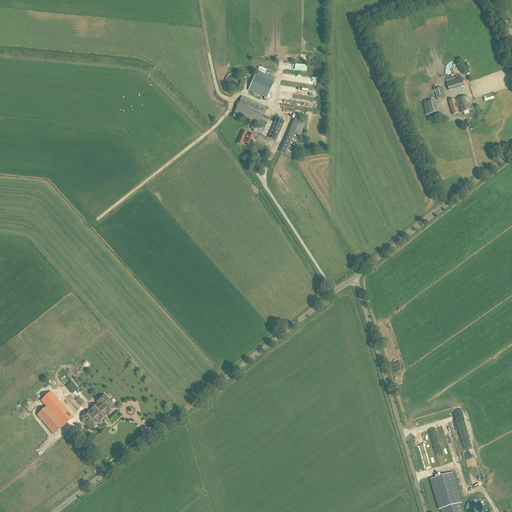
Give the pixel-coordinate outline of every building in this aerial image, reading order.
[(258,66),(255,74),(271,79),(272,77),(264,74),(265,68),(258,66)] [(240,85),(240,83),(240,81),(240,79),(239,77),(237,75),(235,74),(233,74),(231,74),(229,75),(227,76),(226,78),(225,80),(225,82),(226,84),(227,86),(228,88),(230,89),(232,89),(235,89),(237,88),(238,87),(240,85)] [(248,91),(267,99),(274,83),(255,75),(248,91)] [(463,78),(448,84),(450,90),(465,85),(463,78)] [(434,90),(437,99),(446,97),(443,87),(434,90)] [(484,97),(485,102),(494,99),(493,94),(484,97)] [(233,115),(258,126),(261,121),(262,121),(264,117),(263,117),(267,107),(242,96),(233,115)] [(456,99),(460,113),(472,110),(468,96),(456,99)] [(449,102),(453,115),(459,114),(455,100),(449,102)] [(424,104),(426,115),(433,114),(438,113),(435,101),(424,104)] [(280,153),(291,158),(305,126),(303,125),(305,122),(295,118),(289,132),(280,153)] [(253,132),(275,142),(284,123),(275,119),(273,123),(264,119),(261,125),(260,124),(258,128),(255,127),(253,132)] [(245,143),(249,133),(243,131),(237,144),(241,146),(243,142),(245,143)] [(255,136),(249,133),(245,143),(248,144),(247,145),(250,146),(250,145),(251,145),(255,136)] [(72,394),(78,389),(72,383),(67,387),(72,394)] [(80,406),(87,399),(79,391),(72,398),(80,406)] [(51,393),(42,401),(48,408),(63,426),(73,418),(51,393)] [(105,395),(97,402),(98,404),(94,408),(102,418),(106,414),(108,416),(116,409),(105,395)] [(38,415),(54,434),(63,426),(48,408),(38,415)] [(81,418),(91,430),(104,420),(102,418),(94,408),(81,418)] [(458,420),(459,435),(467,434),(465,419),(458,420)] [(89,440),(93,436),(89,432),(85,436),(89,440)] [(440,510),(440,511),(463,511),(461,504),(461,503),(452,473),(430,480),(439,510),(440,510)] [(466,508),(466,510),(467,511),(466,511),(482,511),(483,511),(483,509),(483,506),(482,505),(481,503),(479,502),(477,500),(476,500),(474,500),(471,500),(469,501),(468,503),(467,504),(466,506),(466,508)]
